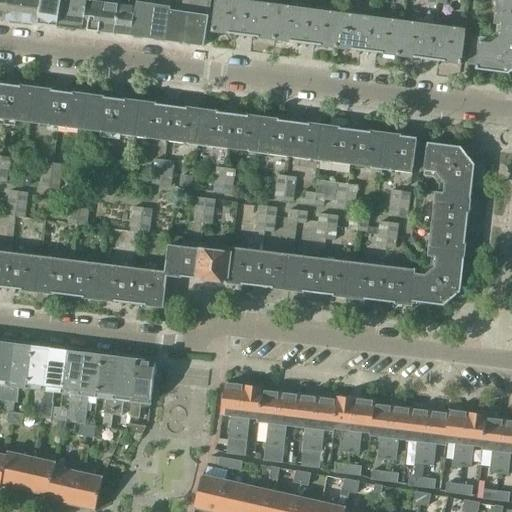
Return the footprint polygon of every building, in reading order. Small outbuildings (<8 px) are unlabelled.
[(0,0),(0,19),(5,21),(8,0),(0,0)] [(22,23),(24,0),(8,0),(5,21),(22,23)] [(38,25),(42,0),(24,0),(22,23),(38,25)] [(57,26),(59,26),(62,5),(52,3),(52,0),(42,0),(38,25),(57,26)] [(62,0),(62,5),(59,26),(83,29),(88,0),(62,0)] [(88,0),(83,29),(99,31),(104,0),(88,0)] [(104,0),(99,31),(116,34),(120,4),(113,3),(113,0),(104,0)] [(132,36),(138,2),(137,0),(128,0),(128,4),(120,4),(116,34),(132,36)] [(149,38),(155,0),(146,0),(146,3),(138,2),(132,36),(149,38)] [(166,40),(171,7),(161,5),(161,0),(155,0),(149,38),(166,40)] [(171,0),(171,7),(166,40),(184,43),(190,0),(171,0)] [(190,0),(184,43),(204,46),(211,0),(190,0)] [(243,35),(248,1),(241,0),(216,0),(212,31),(243,35)] [(511,0),(496,0),(494,24),(497,25),(511,26),(511,0)] [(248,1),(243,35),(274,39),(278,5),(248,1)] [(278,5),(274,39),(305,43),(309,9),(278,5)] [(341,13),(309,9),(305,43),(336,47),(341,13)] [(372,17),(341,13),(336,47),(367,51),(372,17)] [(403,21),(372,17),(367,51),(399,55),(403,21)] [(434,25),(403,21),(399,55),(429,59),(434,25)] [(434,25),(429,59),(462,64),(466,29),(434,25)] [(511,26),(497,25),(497,34),(490,37),(471,36),(467,64),(476,65),(476,69),(508,73),(511,70),(511,26)] [(11,84),(0,83),(0,118),(6,119),(11,84)] [(37,88),(11,84),(6,119),(32,122),(37,88)] [(64,91),(37,88),(32,122),(60,126),(64,91)] [(64,91),(60,126),(86,129),(90,95),(64,91)] [(116,98),(90,95),(86,129),(111,133),(116,98)] [(116,98),(111,133),(139,137),(144,102),(116,98)] [(173,106),(144,102),(139,137),(168,140),(173,106)] [(173,106),(168,140),(199,144),(203,110),(173,106)] [(203,110),(199,144),(229,148),(233,114),(203,110)] [(233,114),(229,148),(259,152),(264,118),(233,114)] [(295,122),(264,118),(259,152),(290,156),(295,122)] [(295,122),(290,156),(321,160),(325,126),(295,122)] [(325,126),(321,160),(351,164),(356,130),(325,126)] [(356,130),(351,164),(382,168),(386,134),(356,130)] [(386,134),(382,168),(412,172),(416,142),(418,142),(418,141),(416,141),(417,138),(386,134)] [(474,164),(474,163),(460,147),(428,143),(425,170),(436,172),(445,183),(443,193),(471,195),(474,164)] [(10,157),(1,156),(0,160),(0,180),(7,182),(10,157)] [(161,185),(164,160),(155,159),(152,184),(161,185)] [(174,161),(164,160),(161,185),(171,186),(174,161)] [(50,187),(53,163),(43,162),(41,186),(50,187)] [(53,163),(50,187),(59,188),(62,165),(53,163)] [(222,193),(225,168),(216,167),(213,191),(222,193)] [(234,169),(225,168),(222,193),(231,193),(234,169)] [(102,194),(105,170),(96,169),(93,193),(102,194)] [(115,171),(105,170),(102,194),(111,195),(115,171)] [(180,175),(179,187),(192,188),(193,177),(180,175)] [(284,202),(287,177),(277,175),(275,201),(284,202)] [(284,202),(294,203),(296,178),(287,177),(284,202)] [(75,180),(66,180),(65,189),(74,189),(75,180)] [(336,202),(339,183),(317,180),(317,185),(316,193),(314,205),(324,206),(324,201),(336,202)] [(345,208),(348,184),(339,183),(336,202),(336,207),(345,208)] [(357,185),(348,184),(345,208),(354,209),(357,185)] [(408,216),(411,192),(392,190),(389,214),(408,216)] [(15,216),(18,192),(9,191),(6,215),(15,216)] [(18,192),(15,216),(25,217),(27,193),(18,192)] [(314,205),(316,193),(306,192),(306,195),(305,204),(314,205)] [(435,192),(431,224),(466,227),(470,198),(471,195),(443,193),(435,192)] [(203,223),(206,198),(197,197),(193,221),(203,223)] [(77,224),(80,199),(71,198),(68,223),(77,224)] [(215,199),(206,198),(203,223),(212,224),(215,199)] [(87,225),(90,201),(80,199),(77,224),(87,225)] [(264,231),(268,207),(258,205),(255,229),(264,231)] [(140,232),(143,208),(133,206),(130,231),(140,232)] [(268,207),(264,231),(274,232),(277,208),(268,207)] [(152,209),(143,208),(140,232),(149,233),(152,209)] [(297,223),(298,210),(289,209),(288,222),(297,223)] [(308,211),(298,210),(297,223),(305,224),(308,211)] [(325,239),(328,215),(319,213),(316,237),(325,239)] [(335,240),(338,216),(328,215),(325,239),(335,240)] [(358,230),(359,218),(350,217),(348,229),(358,230)] [(367,227),(368,220),(359,218),(358,230),(367,231),(367,227)] [(380,221),(379,229),(378,233),(378,237),(377,245),(386,247),(389,222),(380,221)] [(389,222),(386,247),(395,248),(398,224),(389,222)] [(466,227),(431,224),(427,256),(436,257),(464,260),(464,256),(463,256),(466,227)] [(169,236),(165,272),(165,274),(166,274),(196,278),(199,248),(183,246),(184,237),(169,236)] [(258,285),(262,251),(231,247),(230,251),(227,282),(258,285)] [(227,282),(230,251),(199,248),(196,278),(227,282)] [(11,253),(0,251),(0,286),(6,287),(11,253)] [(293,255),(262,251),(258,285),(289,289),(293,255)] [(11,253),(6,287),(37,291),(41,256),(11,253)] [(324,258),(293,255),(289,289),(320,293),(324,258)] [(72,260),(41,256),(37,291),(68,294),(72,260)] [(416,273),(412,301),(443,304),(460,291),(464,260),(436,257),(435,266),(425,274),(416,273)] [(324,258),(320,293),(351,297),(355,262),(324,258)] [(72,260),(68,294),(99,298),(103,264),(72,260)] [(386,266),(355,262),(351,297),(382,301),(386,266)] [(135,268),(103,264),(99,298),(130,302),(135,268)] [(414,269),(386,266),(382,301),(411,304),(411,301),(412,301),(416,273),(416,268),(414,268),(414,269)] [(162,306),(166,274),(165,274),(165,272),(135,268),(130,302),(162,306)] [(0,342),(0,385),(2,386),(0,402),(0,410),(7,411),(15,344),(0,342)] [(32,346),(15,344),(7,411),(10,412),(14,412),(15,403),(18,403),(19,388),(27,389),(32,346)] [(50,348),(32,346),(27,389),(37,391),(33,416),(41,418),(50,348)] [(62,394),(67,351),(50,348),(41,418),(51,419),(54,402),(53,402),(54,393),(62,394)] [(61,407),(61,408),(60,420),(67,421),(76,423),(85,353),(67,351),(62,394),(73,395),(71,409),(61,407)] [(98,398),(103,355),(85,353),(76,423),(81,424),(85,425),(89,397),(98,398)] [(121,357),(103,355),(98,398),(106,399),(103,427),(112,428),(113,415),(121,357)] [(137,360),(121,357),(113,415),(122,416),(124,401),(132,402),(137,360)] [(156,362),(137,360),(132,402),(130,417),(139,418),(141,404),(150,405),(156,362)] [(236,455),(245,386),(226,383),(222,415),(231,416),(227,454),(236,455)] [(264,388),(245,386),(236,455),(245,456),(250,419),(258,420),(258,423),(259,423),(263,390),(264,388)] [(263,390),(259,423),(268,424),(264,460),(273,462),(282,393),(263,390)] [(282,393),(273,462),(283,463),(287,427),(296,428),(300,395),(282,393)] [(319,397),(300,395),(296,428),(306,429),(301,466),(310,467),(319,397)] [(337,400),(319,397),(310,467),(320,468),(324,431),(333,433),(337,400)] [(337,400),(333,433),(335,433),(335,430),(343,431),(340,452),(350,453),(356,399),(337,397),(337,400)] [(376,402),(356,399),(350,453),(359,454),(362,433),(370,434),(370,437),(371,437),(375,404),(376,402)] [(375,404),(371,437),(380,438),(377,459),(387,460),(393,407),(375,404)] [(61,408),(53,407),(52,419),(58,420),(60,420),(61,408)] [(412,409),(393,407),(387,460),(396,461),(399,440),(408,441),(412,409)] [(431,411),(412,409),(408,441),(417,442),(415,463),(424,465),(431,411)] [(449,413),(431,411),(424,465),(433,466),(436,445),(445,446),(449,413)] [(450,411),(449,413),(445,446),(447,446),(447,443),(455,444),(453,466),(462,467),(468,413),(450,411)] [(14,425),(16,413),(14,412),(10,412),(7,423),(14,425)] [(24,414),(16,413),(14,425),(22,426),(24,414)] [(468,413),(462,467),(471,468),(474,447),(482,448),(482,450),(483,450),(487,418),(488,416),(468,413)] [(505,420),(487,418),(483,450),(492,451),(490,473),(499,474),(505,420)] [(64,433),(67,421),(60,420),(58,420),(56,431),(64,433)] [(511,421),(505,420),(499,474),(508,475),(511,454),(511,453),(511,421)] [(86,437),(88,425),(85,425),(81,424),(79,436),(86,437)] [(142,434),(146,426),(129,424),(128,432),(142,434)] [(94,438),(96,427),(88,425),(86,437),(94,438)] [(134,437),(127,434),(124,440),(131,443),(134,437)] [(8,451),(7,454),(1,485),(25,490),(33,457),(8,451)] [(56,462),(33,457),(25,490),(48,495),(56,462)] [(228,467),(230,460),(220,458),(219,465),(228,467)] [(242,463),(230,460),(228,467),(241,469),(242,463)] [(56,462),(48,495),(47,499),(72,505),(80,472),(56,467),(57,462),(56,462)] [(347,474),(348,465),(335,463),(334,473),(347,474)] [(361,475),(362,466),(348,465),(347,474),(361,475)] [(277,480),(280,469),(280,468),(272,466),(269,478),(277,480)] [(300,484),(303,472),(296,470),(293,483),(300,484)] [(384,481),(385,471),(373,470),(372,480),(384,481)] [(399,473),(385,471),(384,481),(397,483),(399,473)] [(103,477),(80,472),(72,505),(96,510),(103,477)] [(308,486),(311,475),(311,474),(303,472),(300,484),(308,486)] [(212,511),(218,511),(225,480),(202,475),(195,508),(212,511)] [(421,487),(423,478),(410,476),(409,486),(421,487)] [(436,479),(423,478),(421,487),(434,489),(436,479)] [(349,492),(352,480),(344,479),(342,491),(349,492)] [(244,511),(250,486),(225,480),(218,511),(244,511)] [(352,480),(349,492),(357,494),(359,482),(352,480)] [(459,494),(460,484),(447,483),(446,492),(459,494)] [(375,484),(375,486),(372,497),(380,498),(383,486),(375,484)] [(473,486),(460,484),(459,494),(472,495),(473,486)] [(269,511),(274,491),(250,486),(244,511),(269,511)] [(496,501),(497,491),(484,490),(483,496),(483,499),(496,501)] [(274,491),(269,511),(293,511),(297,496),(274,491)] [(346,507),(349,492),(342,491),(338,506),(346,507)] [(421,505),(423,493),(416,491),(413,504),(421,505)] [(510,493),(497,491),(496,501),(509,502),(510,493)] [(428,507),(431,495),(431,494),(423,493),(421,505),(428,507)] [(318,511),(321,502),(297,496),(293,511),(318,511)] [(469,511),(472,501),(465,500),(462,511),(469,511)] [(477,511),(479,504),(479,503),(472,501),(469,511),(477,511)] [(338,506),(321,502),(318,511),(344,511),(345,511),(346,507),(338,506)]
